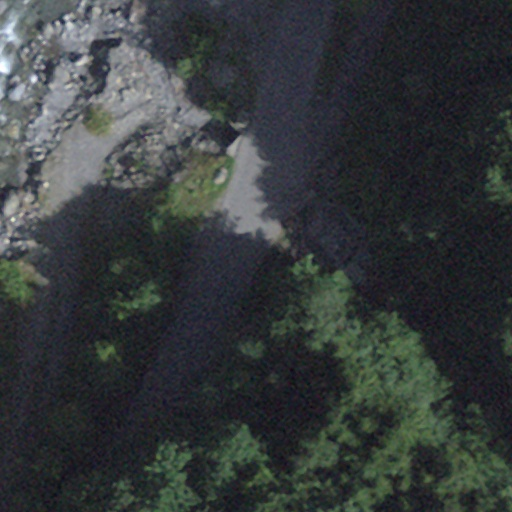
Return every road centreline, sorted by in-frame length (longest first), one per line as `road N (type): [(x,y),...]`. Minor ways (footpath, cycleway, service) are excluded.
road 1 (tertiary): [(318,0),(273,169),(169,391),(88,511)]
road 2 (track): [(381,0),(327,112),(273,169)]
